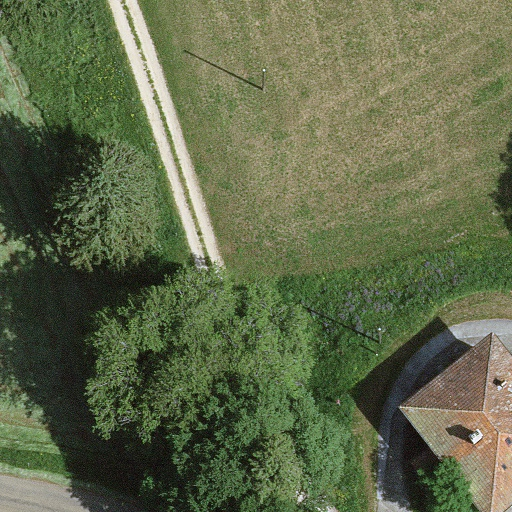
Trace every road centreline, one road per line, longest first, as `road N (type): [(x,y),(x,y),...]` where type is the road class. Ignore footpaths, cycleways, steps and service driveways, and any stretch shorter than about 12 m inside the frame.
road 1 (track): [(298,511),(208,302),(146,0)]
road 2 (track): [(511,324),(499,315),(376,403),(392,511)]
